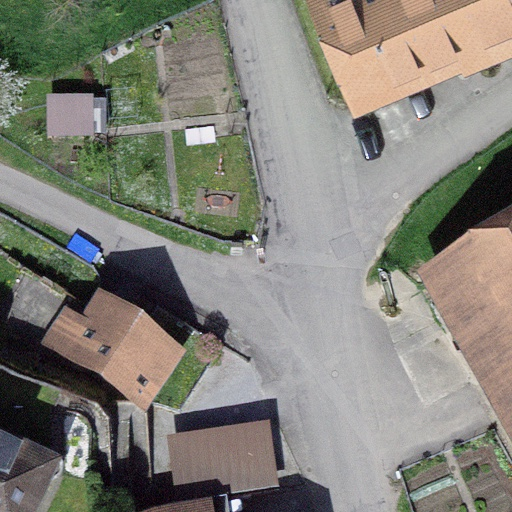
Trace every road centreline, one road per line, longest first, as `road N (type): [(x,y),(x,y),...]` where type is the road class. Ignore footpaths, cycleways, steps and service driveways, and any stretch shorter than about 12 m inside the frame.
road 1 (residential): [(328,320),(0,179)]
road 2 (residential): [(511,84),(312,233)]
road 3 (unclassified): [(256,0),(312,233)]
road 4 (unclassified): [(328,320),(367,511)]
